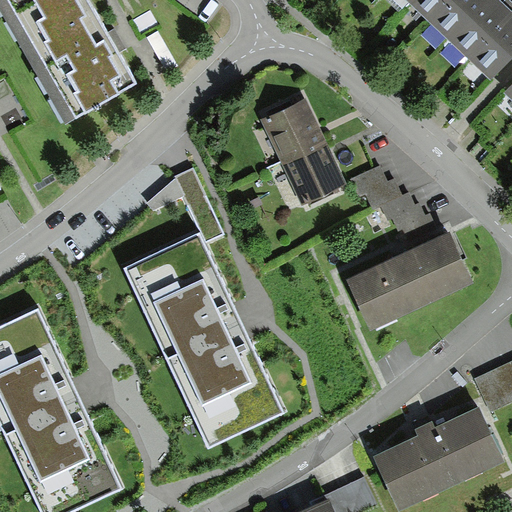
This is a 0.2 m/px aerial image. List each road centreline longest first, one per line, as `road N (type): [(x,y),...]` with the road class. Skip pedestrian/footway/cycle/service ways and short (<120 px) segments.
road 1 (residential): [(213,511),(352,427),(511,296)]
road 2 (residential): [(0,258),(44,230),(265,39)]
road 3 (residential): [(265,39),(353,81),(511,234)]
